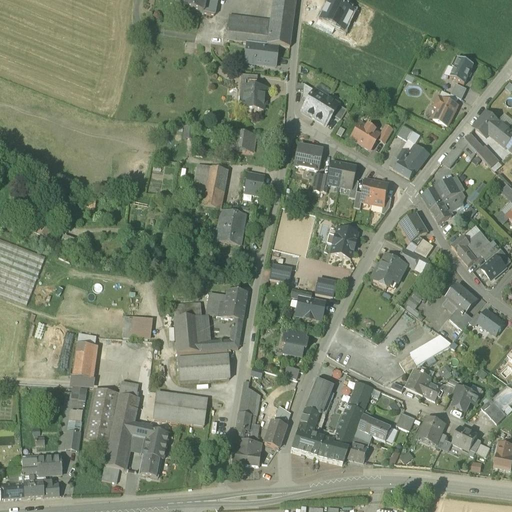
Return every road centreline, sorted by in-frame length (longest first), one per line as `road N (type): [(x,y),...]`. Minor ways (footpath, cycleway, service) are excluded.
road 1 (residential): [(218,500),(290,123)]
road 2 (secondary): [(511,494),(375,482),(290,494)]
road 3 (residential): [(318,358),(377,238),(412,192)]
road 4 (residential): [(318,358),(482,434)]
road 5 (residential): [(412,192),(511,65)]
road 6 (residential): [(290,494),(283,452),(318,358)]
road 7 (residential): [(412,192),(290,123)]
road 8 (residential): [(489,301),(463,275),(412,192)]
road 9 (residential): [(290,123),(300,0)]
road 10 (secondary): [(191,502),(69,511)]
